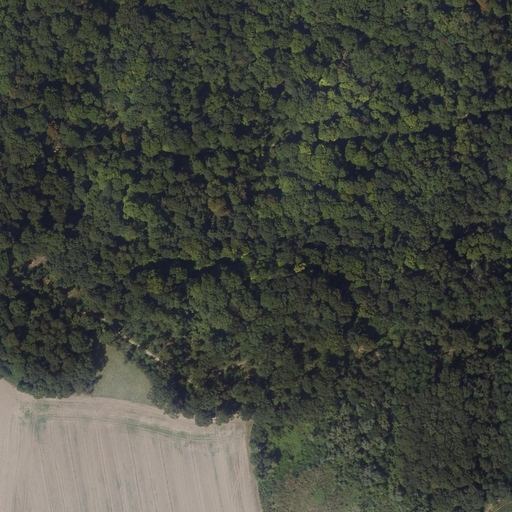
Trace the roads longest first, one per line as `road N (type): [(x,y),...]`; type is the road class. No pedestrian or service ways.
road 1 (track): [(511,111),(360,143),(231,158),(28,145)]
road 2 (track): [(20,0),(41,64),(36,146),(3,263)]
